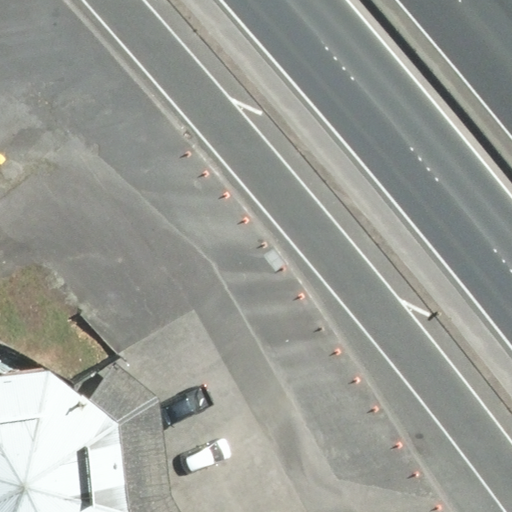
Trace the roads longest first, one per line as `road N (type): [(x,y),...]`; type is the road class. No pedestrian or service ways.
road 1 (motorway): [(511,493),(231,131),(109,0)]
road 2 (motorway): [(511,282),(442,191),(264,0)]
